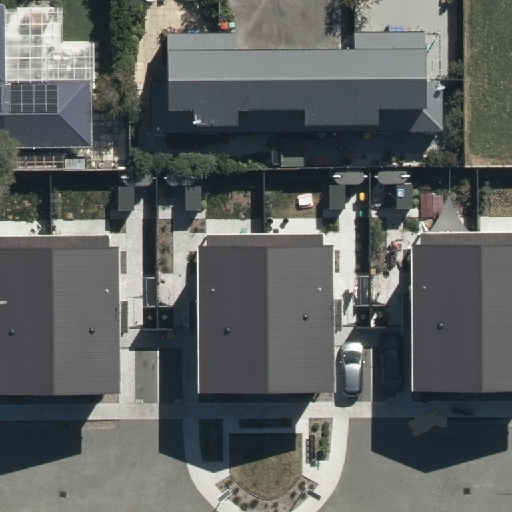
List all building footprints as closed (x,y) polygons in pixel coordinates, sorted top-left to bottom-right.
[(0,0),(0,139),(37,140),(38,73),(3,73),(3,0),(0,0)] [(421,33),(163,30),(162,94),(195,95),(194,111),(233,111),(233,92),(302,93),(302,109),(375,110),(376,93),(420,94),(421,33)] [(511,237),(411,239),(413,392),(511,390),(511,237)] [(332,240),(198,242),(199,395),(334,393),(332,240)] [(116,242),(0,243),(0,396),(118,395),(116,242)]
